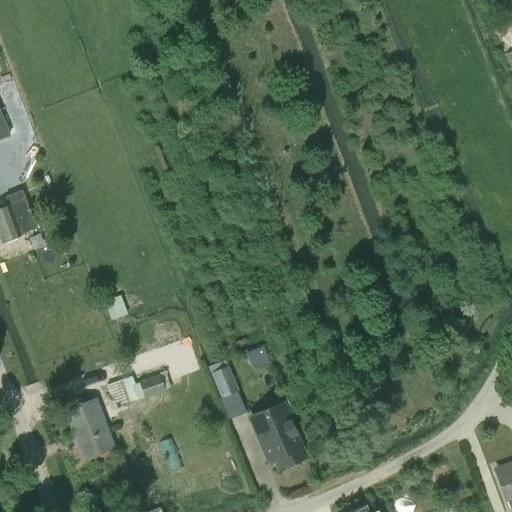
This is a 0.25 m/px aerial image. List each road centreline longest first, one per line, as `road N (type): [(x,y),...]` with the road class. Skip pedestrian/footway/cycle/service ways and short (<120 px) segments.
road 1 (unclassified): [(297,511),(376,477),(458,425),(511,341)]
road 2 (unclassified): [(51,511),(0,375)]
